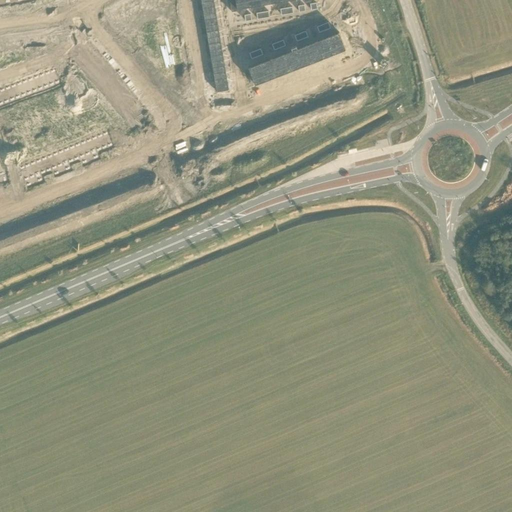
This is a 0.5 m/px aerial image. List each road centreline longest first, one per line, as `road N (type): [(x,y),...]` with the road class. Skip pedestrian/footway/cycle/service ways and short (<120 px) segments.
road 1 (primary): [(0,316),(226,220)]
road 2 (residential): [(211,125),(361,64),(372,45),(353,0)]
road 3 (primary): [(415,153),(279,191),(226,220)]
road 4 (primary): [(226,220),(420,176)]
road 5 (residential): [(0,210),(182,138)]
road 6 (tertiary): [(511,357),(477,318),(451,263),(449,193)]
road 7 (residential): [(81,7),(182,138)]
road 8 (tertiary): [(440,124),(404,0)]
road 9 (residential): [(183,0),(211,125)]
